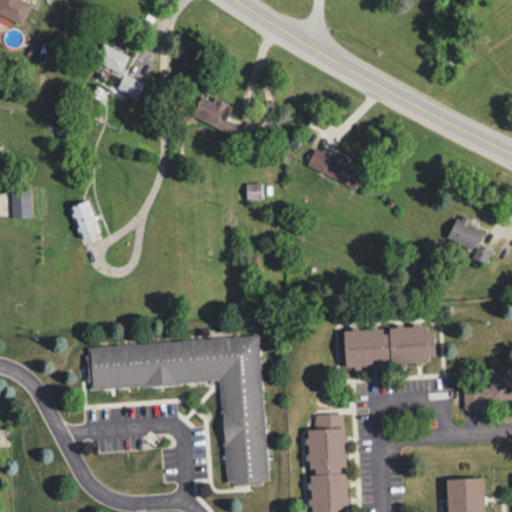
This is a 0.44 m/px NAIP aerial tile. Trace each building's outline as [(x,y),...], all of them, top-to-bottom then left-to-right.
[(29,0),(0,0),(0,14),(20,23),(30,0),(29,0)] [(91,58),(118,71),(127,54),(100,40),(91,58)] [(114,87),(134,97),(142,83),(122,72),(114,87)] [(230,106),(205,94),(193,116),(227,133),(233,122),(224,118),(230,106)] [(354,187),(363,169),(313,146),(305,165),(354,187)] [(250,182),(246,196),(256,198),(260,185),(250,182)] [(29,215),(29,186),(10,186),(10,215),(29,215)] [(66,206),(79,239),(98,231),(85,199),(66,206)] [(491,249),(477,241),(483,231),(468,223),(470,219),(459,213),(443,241),(483,264),(491,249)] [(341,366),(433,363),(432,323),(339,326),(341,366)] [(223,483),(266,481),(258,336),(84,345),(86,387),(218,380),(223,483)] [(511,402),(511,365),(487,365),(487,384),(461,385),(462,403),(511,402)] [(306,427),(307,511),(345,511),(343,412),(312,412),(312,427),(306,427)] [(445,511),(482,511),(482,476),(444,477),(445,511)]
